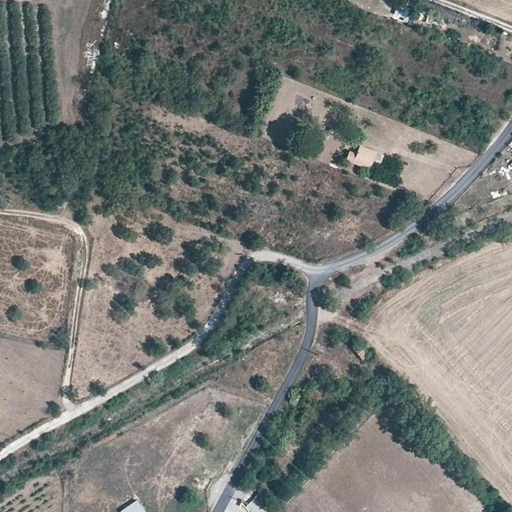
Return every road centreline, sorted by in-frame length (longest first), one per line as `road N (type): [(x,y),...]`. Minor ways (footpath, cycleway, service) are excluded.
road 1 (unclassified): [(223,511),(295,375),(322,277),(424,220),(511,128)]
road 2 (unknown): [(0,410),(182,304),(235,219),(361,254)]
